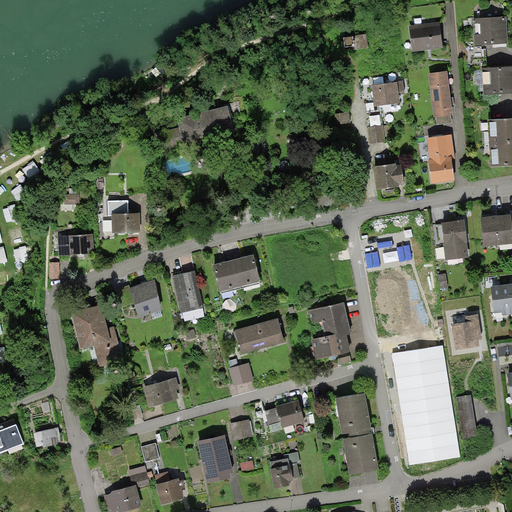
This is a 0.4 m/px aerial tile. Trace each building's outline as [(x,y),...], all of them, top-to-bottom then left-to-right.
[(506,16),(473,19),(475,46),(508,44),(506,16)] [(440,22),(409,26),(412,52),(443,48),(440,22)] [(511,66),(482,68),(483,95),(511,93),(511,66)] [(447,71),(428,73),(434,118),(436,117),(437,125),(452,123),(451,115),(453,115),(452,105),(455,105),(454,97),(451,97),(447,71)] [(396,82),(372,85),(374,107),(400,103),(399,93),(405,93),(403,80),(396,81),(396,82)] [(228,106),(177,119),(184,148),(235,135),(228,106)] [(511,118),(487,120),(488,131),(485,132),(485,143),(489,143),(489,150),(490,150),(491,167),(511,166),(511,118)] [(368,127),(370,144),(386,142),(383,125),(368,127)] [(452,134),(427,138),(430,160),(428,160),(432,184),(455,180),(452,161),(455,160),(452,134)] [(396,163),(373,166),(376,190),(399,187),(399,185),(404,184),(402,164),(396,165),(396,163)] [(80,194),(64,194),(65,204),(80,204),(80,194)] [(129,200),(108,200),(108,216),(111,216),(112,234),(141,233),(140,213),(129,213),(129,200)] [(511,226),(511,215),(480,217),(483,247),(511,244),(511,226)] [(464,219),(441,223),(444,243),(443,243),(445,261),(469,257),(464,219)] [(93,234),(58,235),(59,256),(94,254),(93,234)] [(253,255),(213,265),(219,292),(260,282),(253,255)] [(195,271),(172,276),(181,313),(203,308),(195,271)] [(438,274),(440,288),(449,287),(446,273),(438,274)] [(155,280),(129,289),(139,318),(161,310),(155,280)] [(511,283),(490,287),(494,313),(495,313),(496,318),(501,317),(501,316),(511,314),(511,283)] [(344,302),(308,310),(311,324),(322,322),(325,336),(311,340),(316,360),(351,352),(347,335),(351,334),(344,302)] [(102,305),(71,312),(80,349),(94,346),(98,362),(122,357),(115,326),(107,328),(102,305)] [(469,314),(450,317),(456,351),(483,346),(478,314),(470,316),(469,314)] [(278,318),(235,330),(241,354),(285,342),(278,318)] [(233,327),(231,321),(223,323),(225,329),(233,327)] [(352,362),(350,356),(338,359),(339,365),(352,362)] [(234,386),(254,380),(249,363),(239,366),(237,359),(229,361),(230,368),(229,368),(234,386)] [(137,378),(134,371),(126,374),(128,381),(137,378)] [(177,377),(143,387),(149,408),(179,399),(177,390),(180,389),(177,377)] [(365,393),(335,398),(349,475),(379,470),(365,393)] [(456,397),(463,439),(478,437),(471,395),(456,397)] [(298,400),(276,406),(276,408),(265,411),(271,433),(282,429),(282,428),(304,422),(298,400)] [(14,418),(0,424),(0,454),(24,444),(14,418)] [(249,420),(230,424),(233,440),(252,436),(249,420)] [(61,442),(58,427),(34,433),(37,447),(44,446),(44,447),(58,444),(58,442),(61,442)] [(225,435),(197,441),(207,484),(231,478),(230,472),(233,472),(230,457),(232,456),(231,449),(228,450),(225,435)] [(141,447),(145,463),(160,459),(156,443),(141,447)] [(111,449),(113,456),(123,454),(121,446),(111,449)] [(284,458),(270,461),(271,469),(270,469),(274,489),(290,486),(290,484),(292,483),(291,481),(294,480),(294,479),(300,477),(297,463),(300,462),(298,452),(284,455),(284,458)] [(254,468),(252,461),(241,463),(242,471),(254,468)] [(111,493),(104,496),(107,511),(122,511),(142,507),(136,487),(150,484),(149,479),(154,477),(152,471),(147,472),(145,466),(128,470),(133,486),(111,492),(111,493)] [(157,484),(156,485),(161,505),(184,499),(182,489),(185,488),(183,480),(179,481),(179,479),(170,481),(168,472),(155,475),(157,484)]
